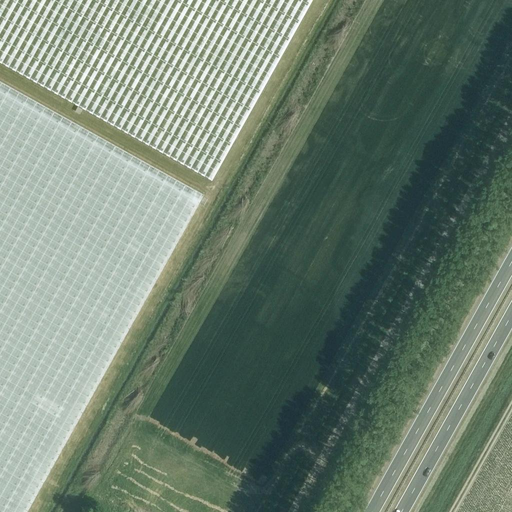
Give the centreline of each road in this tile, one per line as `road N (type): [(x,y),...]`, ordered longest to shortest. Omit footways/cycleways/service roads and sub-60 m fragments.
road 1 (unclassified): [(292,511),(511,117)]
road 2 (trunk): [(511,260),(372,511)]
road 3 (trunk): [(401,511),(511,313)]
